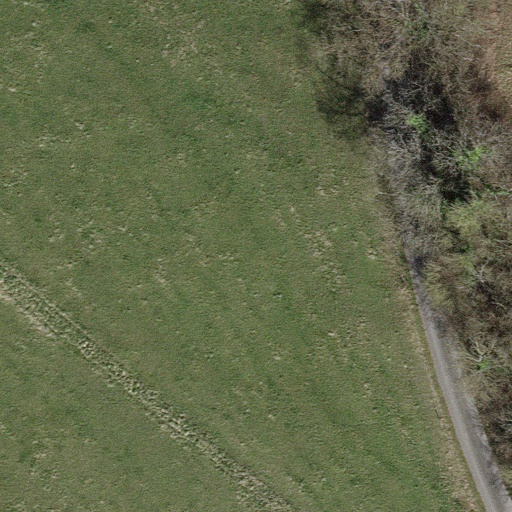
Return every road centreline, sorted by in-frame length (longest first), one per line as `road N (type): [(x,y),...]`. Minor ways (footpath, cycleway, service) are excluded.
road 1 (track): [(503,511),(456,379),(421,230),(402,117),(396,0)]
road 2 (track): [(0,269),(296,511)]
